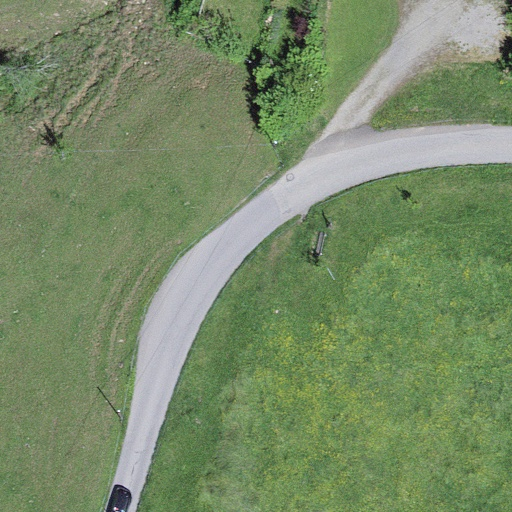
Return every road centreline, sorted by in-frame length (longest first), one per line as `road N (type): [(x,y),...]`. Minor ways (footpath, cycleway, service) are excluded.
road 1 (unclassified): [(119,511),(169,336),(203,273),(237,237),(333,171),(395,154),(511,146)]
road 2 (track): [(333,171),(391,53),(427,0)]
